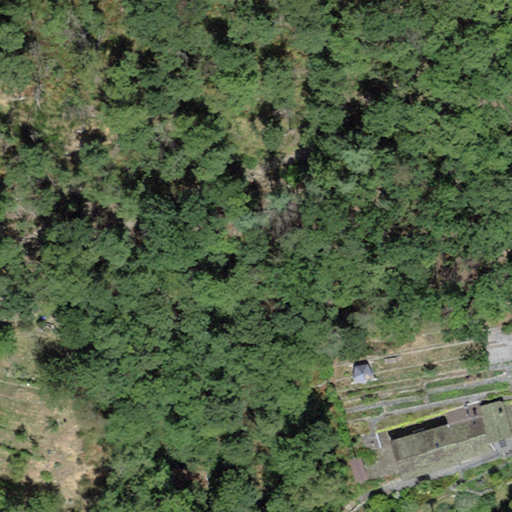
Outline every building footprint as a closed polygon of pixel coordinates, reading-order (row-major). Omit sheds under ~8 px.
[(511,340),(494,344),(498,363),(511,360),(511,340)] [(501,401),(479,407),(482,417),(488,441),(510,435),(509,432),(511,430),(511,406),(511,403),(502,405),(501,401)] [(458,461),(491,452),(488,441),(482,417),(479,407),(477,402),(442,413),(447,427),(391,442),(401,480),(459,464),(458,461)] [(367,480),(361,457),(349,460),(355,483),(367,480)] [(187,473),(172,470),(170,481),(188,484),(199,492),(209,489),(199,460),(189,458),(187,473)]
